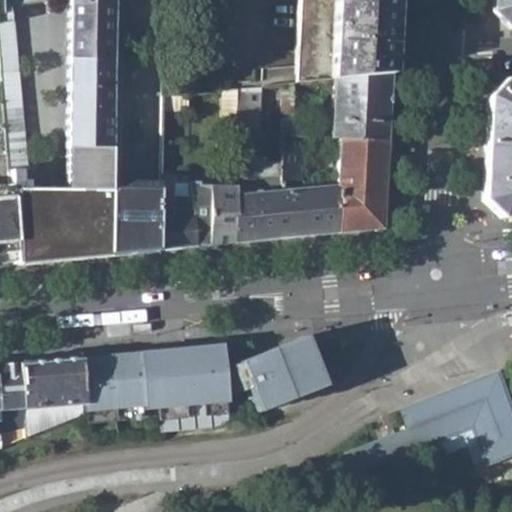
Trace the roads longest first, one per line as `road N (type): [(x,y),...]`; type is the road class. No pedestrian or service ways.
road 1 (primary): [(438,272),(375,287),(0,318)]
road 2 (residential): [(438,272),(440,59)]
